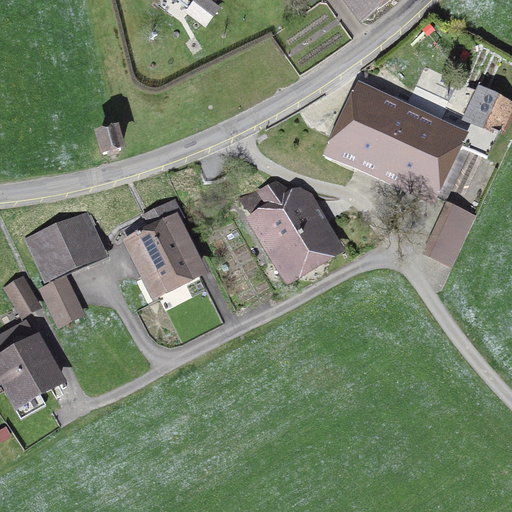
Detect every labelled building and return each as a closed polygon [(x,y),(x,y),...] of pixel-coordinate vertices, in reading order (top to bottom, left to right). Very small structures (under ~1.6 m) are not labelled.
[(359,0),(366,8),(376,0),(359,0)] [(469,151),(458,146),(466,129),(461,127),(394,95),(391,102),(365,89),(354,111),(359,113),(340,152),(445,201),(469,151)] [(496,132),(507,108),(477,93),(461,127),(466,129),(458,146),(469,151),(486,159),(498,133),(496,132)] [(120,150),(116,133),(99,138),(103,155),(120,150)] [(291,273),(331,249),(295,190),(278,183),(255,195),(265,218),(259,222),(291,273)] [(174,224),(181,220),(172,204),(123,229),(156,294),(198,273),(174,224)] [(473,219),(452,209),(430,257),(451,267),(473,219)] [(43,293),(58,326),(81,315),(66,282),(61,273),(107,254),(90,215),(30,241),(47,280),(50,278),(55,288),(43,293)] [(22,282),(8,290),(22,316),(37,308),(22,282)] [(0,370),(18,403),(57,382),(25,326),(0,340),(0,370)]
